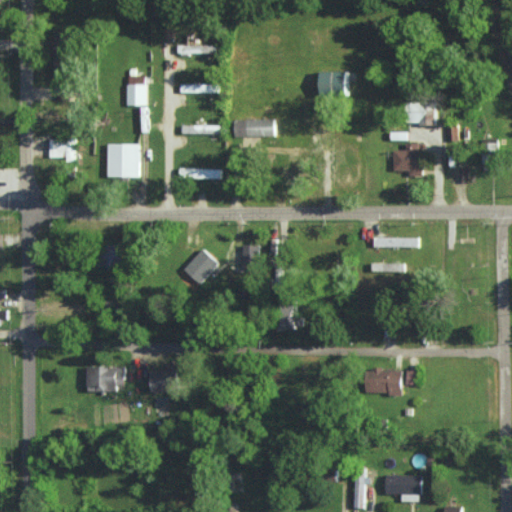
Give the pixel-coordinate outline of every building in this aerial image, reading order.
[(217,44),(178,45),(178,53),(217,53),(217,44)] [(348,72),(322,71),(321,94),(348,94),(348,72)] [(128,105),(147,105),(148,75),(129,75),(128,105)] [(182,92),(219,92),(219,84),(182,83),(182,92)] [(435,123),(434,101),(407,102),(408,124),(435,123)] [(235,136),(276,135),(275,118),(235,119),(235,136)] [(321,149),(337,148),(336,122),(320,122),(321,149)] [(458,142),(459,124),(449,124),(448,141),(458,142)] [(221,125),(183,125),(183,133),(221,133),(221,125)] [(408,139),(408,131),(392,131),(392,139),(408,139)] [(50,138),(50,156),(68,156),(68,161),(76,161),(75,138),(50,138)] [(498,138),(485,138),(485,149),(498,149),(498,138)] [(411,175),(423,175),(422,142),(406,143),(407,149),(394,149),(395,170),(410,169),(411,175)] [(140,176),(140,143),(109,143),(108,176),(140,176)] [(336,183),(356,182),(356,149),(335,149),(336,183)] [(333,191),(333,164),(323,164),(322,191),(333,191)] [(180,177),(222,178),(222,169),(180,167),(180,177)] [(375,237),(375,246),(419,247),(419,237),(375,237)] [(260,245),(244,244),(243,264),(260,264),(260,245)] [(101,268),(122,269),(123,245),(102,245),(101,268)] [(201,283),(220,262),(204,248),(185,269),(201,283)] [(405,263),(373,262),(372,271),(404,272),(405,263)] [(296,299),(279,300),(279,330),(296,329),(296,299)] [(0,324),(1,324),(2,318),(8,318),(8,309),(0,309),(0,324)] [(87,366),(88,389),(125,388),(124,365),(87,366)] [(403,393),(404,368),(367,367),(367,392),(403,393)] [(152,391),(172,390),(171,369),(151,369),(152,391)] [(406,383),(416,384),(417,370),(407,369),(406,383)] [(356,474),(355,507),(366,507),(367,475),(356,474)] [(422,475),(387,474),(386,493),(403,493),(403,500),(421,500),(422,475)]
